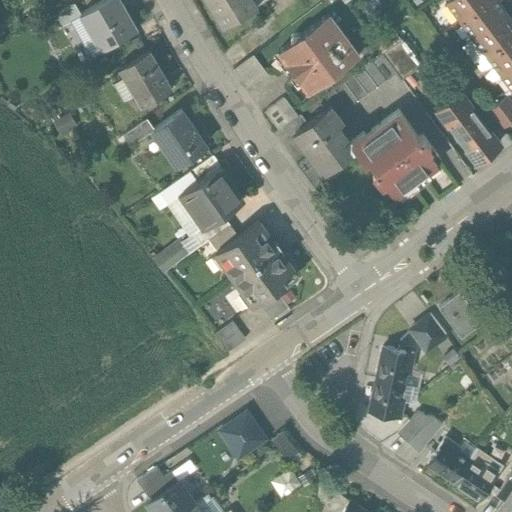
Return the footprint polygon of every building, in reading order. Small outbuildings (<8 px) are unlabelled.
[(119,0),(100,0),(80,12),(86,22),(92,18),(106,43),(134,27),(119,0)] [(209,0),(224,24),(255,6),(251,0),(209,0)] [(445,0),(445,1),(459,19),(484,0),(445,0)] [(484,0),(459,19),(472,37),(506,12),(497,0),(484,0)] [(70,3),(49,15),(56,27),(77,15),(70,3)] [(511,20),(506,12),(472,37),(486,55),(511,35),(511,20)] [(302,33),(297,32),(292,36),(291,41),(279,50),(309,92),(322,83),(327,84),(332,80),(332,75),(359,56),(329,14),(302,33)] [(511,35),(486,55),(500,73),(511,64),(511,35)] [(400,38),(381,52),(401,79),(421,65),(400,38)] [(147,49),(118,66),(140,104),(167,88),(161,77),(163,76),(147,49)] [(253,53),(233,68),(247,86),(266,72),(253,53)] [(395,73),(381,54),(372,61),(386,80),(395,73)] [(372,61),(324,96),(338,115),(386,80),(372,61)] [(511,64),(500,73),(511,90),(511,64)] [(469,104),(460,91),(437,108),(476,159),(498,142),(483,122),(469,104)] [(284,96),(265,110),(278,128),(282,125),(297,114),(284,96)] [(489,109),(479,96),(469,104),(483,122),(493,115),(489,109)] [(511,103),(506,96),(489,109),(493,115),(496,119),(511,106),(511,103)] [(308,121),(293,132),(320,169),(352,146),(352,145),(349,142),(336,124),(341,121),(330,105),(308,121)] [(511,106),(496,119),(502,127),(511,120),(511,106)] [(205,143),(180,107),(152,126),(176,162),(205,143)] [(398,111),(365,136),(362,132),(349,142),(352,145),(352,146),(363,161),(366,158),(375,171),(372,173),(390,197),(440,160),(422,136),(418,138),(398,111)] [(297,114),(282,125),(290,135),(293,132),(308,121),(301,112),(297,114)] [(142,119),(123,132),(130,142),(149,130),(142,119)] [(210,154),(188,169),(195,180),(218,164),(210,154)] [(325,182),(306,156),(296,163),(316,189),(325,182)] [(195,180),(181,190),(203,223),(204,224),(220,213),(242,198),(219,164),(218,164),(195,180)] [(220,213),(204,224),(203,223),(193,230),(200,241),(227,223),(220,213)] [(236,234),(218,247),(228,260),(224,263),(242,287),(246,285),(256,299),(274,286),(282,280),(278,274),(289,266),(277,249),(281,246),(275,238),(271,240),(266,233),(267,232),(257,219),(236,234)] [(228,223),(208,238),(215,249),(218,247),(236,234),(228,223)] [(164,269),(196,243),(185,229),(153,255),(164,269)] [(274,286),(257,298),(271,317),(288,305),(274,286)] [(481,320),(459,290),(438,306),(460,336),(481,320)] [(429,313),(409,328),(425,349),(445,334),(429,313)] [(229,318),(212,332),(226,351),(244,337),(229,318)] [(413,353),(382,346),(375,377),(403,383),(406,369),(410,370),(413,353)] [(403,383),(375,377),(369,408),(400,415),(404,398),(400,397),(403,383)] [(247,411),(220,429),(239,455),(265,437),(247,411)] [(417,412),(397,432),(408,442),(409,441),(423,426),(435,418),(435,417),(417,412)] [(423,426),(409,441),(417,448),(430,434),(423,426)] [(297,450),(281,429),(271,437),(286,458),(297,450)] [(459,446),(445,436),(427,463),(453,481),(469,458),(457,450),(459,446)] [(481,465),(469,458),(453,481),(479,499),(497,471),(483,462),(481,465)] [(291,465),(271,479),(282,494),(302,481),(291,465)] [(156,466),(136,479),(150,499),(169,485),(156,466)] [(310,471),(300,478),(305,485),(315,478),(310,471)] [(511,481),(507,478),(496,494),(506,501),(511,491),(511,481)] [(150,499),(146,502),(153,511),(179,511),(193,502),(177,480),(169,485),(150,499)] [(368,511),(348,498),(339,511),(368,511)] [(199,511),(193,502),(179,511),(231,511),(229,508),(224,511),(199,511)]
